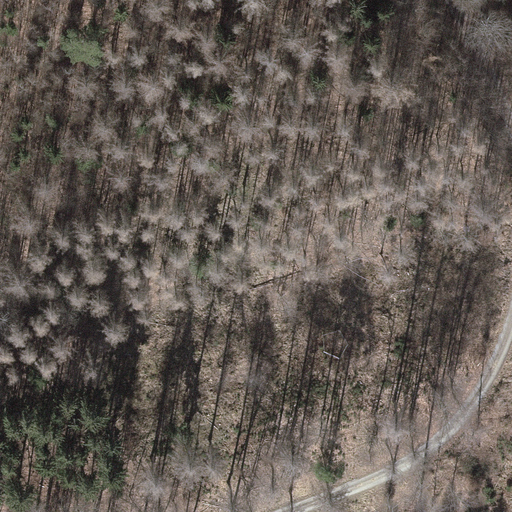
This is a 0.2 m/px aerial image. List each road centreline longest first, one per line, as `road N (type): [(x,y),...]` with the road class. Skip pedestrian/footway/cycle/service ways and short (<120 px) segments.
road 1 (track): [(511,323),(474,404),(422,457),(285,511)]
road 2 (track): [(453,0),(511,128)]
